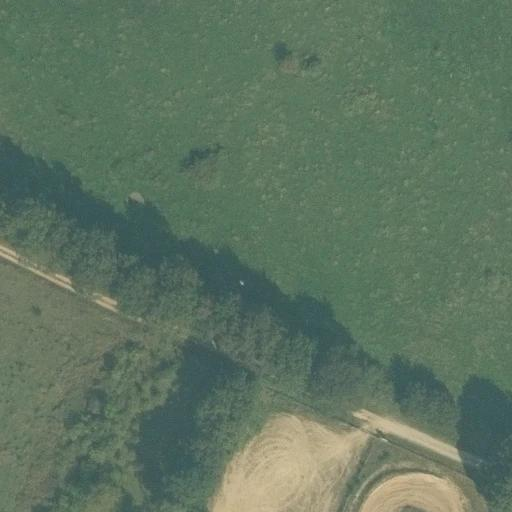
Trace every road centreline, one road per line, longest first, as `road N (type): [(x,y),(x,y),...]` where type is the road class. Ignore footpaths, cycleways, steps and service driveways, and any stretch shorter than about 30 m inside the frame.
road 1 (track): [(511,472),(255,350)]
road 2 (track): [(255,350),(0,235)]
